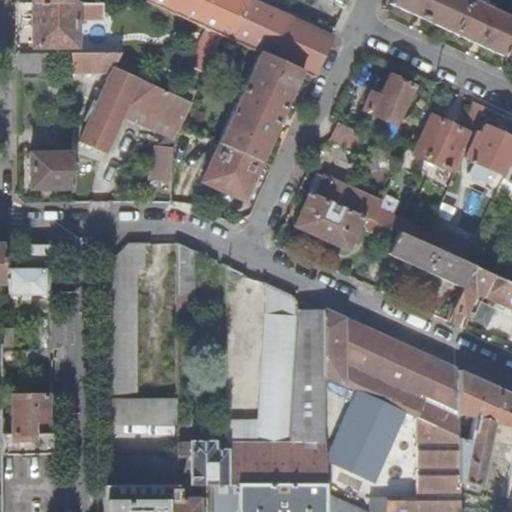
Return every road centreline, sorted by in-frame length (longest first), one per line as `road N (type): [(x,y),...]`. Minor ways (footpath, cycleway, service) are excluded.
road 1 (residential): [(245,253),(511,375)]
road 2 (residential): [(80,511),(80,222)]
road 3 (residential): [(245,253),(357,23)]
road 4 (residential): [(0,34),(2,224)]
road 5 (residential): [(80,222),(174,225),(245,253)]
road 6 (residential): [(511,93),(357,23)]
